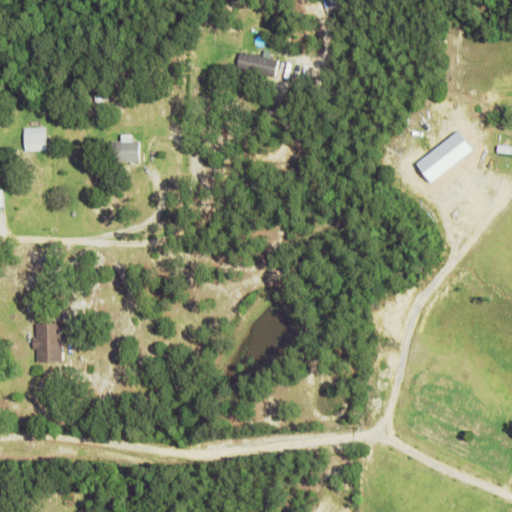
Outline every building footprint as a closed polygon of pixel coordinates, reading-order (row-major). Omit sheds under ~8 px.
[(281,57),(277,73),(240,66),(243,50),(266,54),(267,47),(274,49),(273,55),(281,57)] [(97,94),(106,93),(106,100),(97,101),(97,94)] [(48,150),(47,127),(25,128),(26,151),(48,150)] [(115,159),(115,139),(142,139),(142,159),(115,159)] [(511,151),(500,150),(501,143),(511,144),(511,151)] [(0,155),(16,154),(17,163),(0,163),(0,155)] [(40,360),(39,346),(35,347),(35,336),(39,336),(39,321),(65,320),(66,359),(40,360)]
